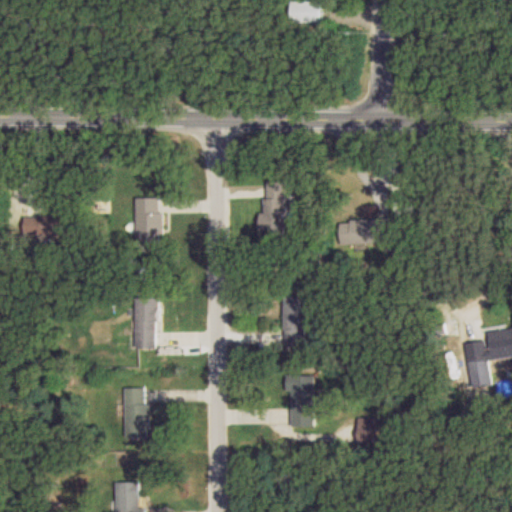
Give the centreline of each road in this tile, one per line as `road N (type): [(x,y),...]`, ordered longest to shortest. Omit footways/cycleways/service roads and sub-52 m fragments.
road 1 (tertiary): [(0,114),(511,119)]
road 2 (residential): [(217,118),(219,511)]
